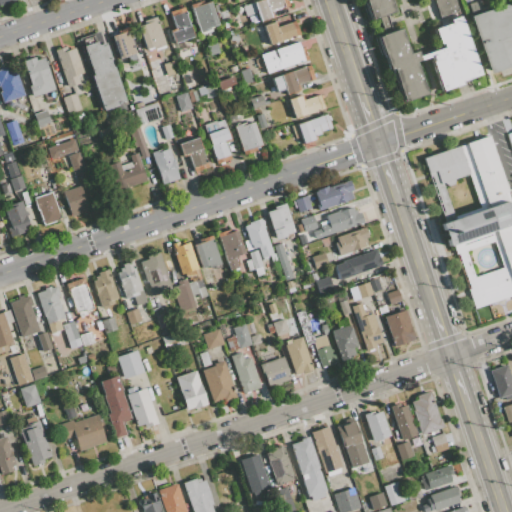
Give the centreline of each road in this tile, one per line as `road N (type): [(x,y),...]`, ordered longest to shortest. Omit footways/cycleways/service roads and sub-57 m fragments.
road 1 (residential): [(0,272),(511,94)]
road 2 (residential): [(0,510),(511,333)]
